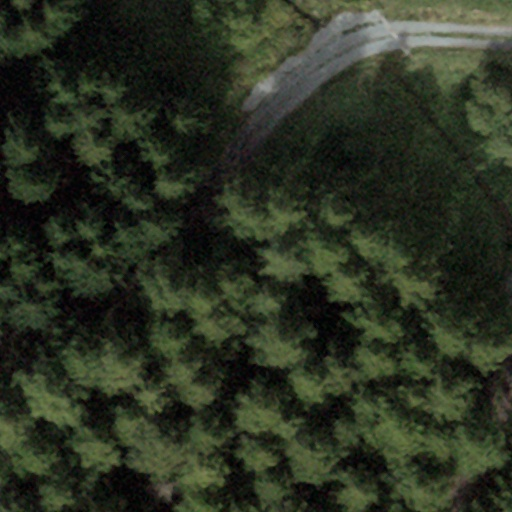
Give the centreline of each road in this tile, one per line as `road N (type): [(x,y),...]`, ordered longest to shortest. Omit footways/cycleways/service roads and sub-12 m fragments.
road 1 (track): [(511,36),(386,36),(327,59),(160,255),(0,323)]
road 2 (track): [(428,511),(452,489),(493,411),(511,316)]
